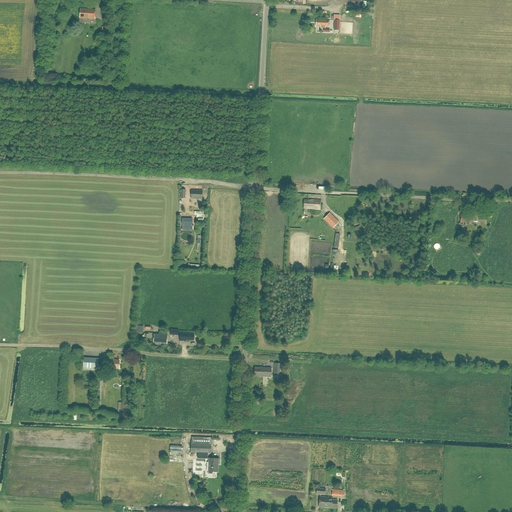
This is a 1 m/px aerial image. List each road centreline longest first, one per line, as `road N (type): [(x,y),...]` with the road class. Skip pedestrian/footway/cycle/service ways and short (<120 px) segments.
road 1 (unclassified): [(235,511),(265,0)]
road 2 (track): [(0,172),(511,200)]
road 3 (track): [(240,427),(511,440)]
road 4 (track): [(0,344),(244,359)]
road 5 (track): [(235,509),(0,496)]
road 6 (track): [(187,434),(0,426)]
